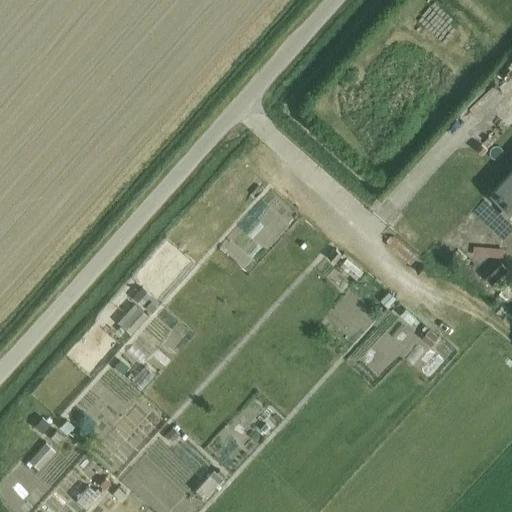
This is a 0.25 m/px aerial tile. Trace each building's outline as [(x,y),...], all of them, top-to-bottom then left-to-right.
[(511,169),(491,192),(506,205),(500,211),(511,221),(511,219),(511,169)] [(335,248),(328,255),(334,261),(341,253),(335,248)] [(143,286),(134,296),(142,303),(151,294),(143,286)] [(387,290),(379,299),(386,305),(394,296),(387,290)] [(150,299),(143,305),(149,311),(156,304),(150,299)] [(428,327),(421,336),(430,344),(438,334),(428,327)] [(120,359),(113,366),(120,373),(126,366),(120,359)] [(43,416),(35,424),(42,431),(50,423),(43,416)] [(65,419),(60,425),(66,431),(71,425),(65,419)] [(55,430),(49,436),(56,442),(62,436),(55,430)] [(104,478),(99,484),(104,488),(109,483),(104,478)] [(117,485),(112,491),(119,497),(124,492),(117,485)]
